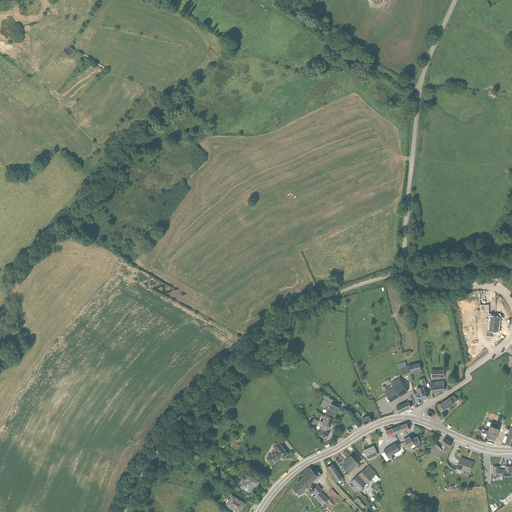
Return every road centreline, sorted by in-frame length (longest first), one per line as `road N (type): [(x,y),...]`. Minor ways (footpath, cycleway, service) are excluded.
road 1 (unclassified): [(511,310),(486,293),(417,293),(406,274),(418,103),(457,0)]
road 2 (secondary): [(259,511),(303,465),(371,427),(406,418)]
road 3 (unclassified): [(406,418),(511,345)]
